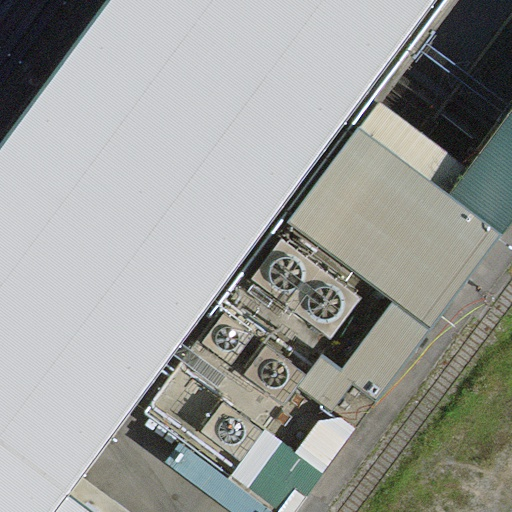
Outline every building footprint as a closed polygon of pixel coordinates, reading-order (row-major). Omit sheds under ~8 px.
[(121,0),(0,165),(0,511),(77,511),(453,0),(121,0)] [(511,120),(450,203),(500,240),(511,224),(511,120)] [(393,304),(431,332),(500,240),(450,203),(361,136),(292,228),(393,304)] [(359,302),(281,242),(250,283),(328,343),(359,302)] [(334,413),(353,386),(377,404),(431,332),(393,304),(342,372),(322,357),(313,370),(318,374),(305,392),(314,398),(330,410),(334,413)] [(233,370),(255,341),(224,317),(202,346),(233,370)] [(307,379),(264,349),(242,380),(285,410),(307,379)] [(265,430),(183,371),(153,413),(235,472),(265,430)] [(312,434),(330,410),(314,398),(296,423),(312,434)] [(312,434),(295,457),(303,462),(321,476),(356,429),(334,413),(330,410),(312,434)] [(272,504),(303,462),(295,457),(267,436),(236,478),(272,504)] [(265,511),(294,511),(321,476),(303,462),(272,504),(265,511)]
